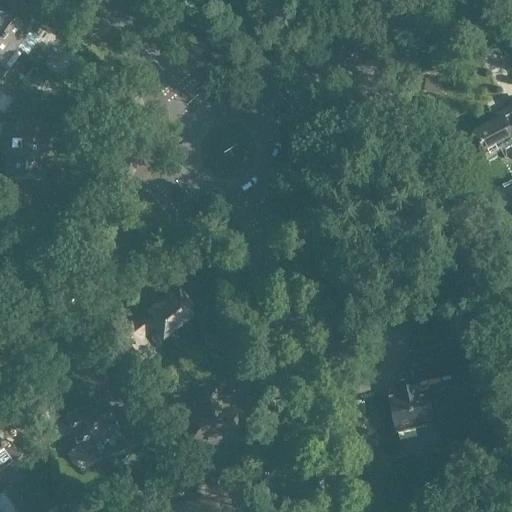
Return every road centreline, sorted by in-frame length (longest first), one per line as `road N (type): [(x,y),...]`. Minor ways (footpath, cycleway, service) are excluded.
road 1 (secondary): [(332,511),(276,258),(250,198)]
road 2 (track): [(360,50),(511,335)]
road 3 (residential): [(0,335),(185,186)]
road 4 (secondary): [(261,122),(434,0)]
road 5 (secondary): [(200,112),(94,0)]
